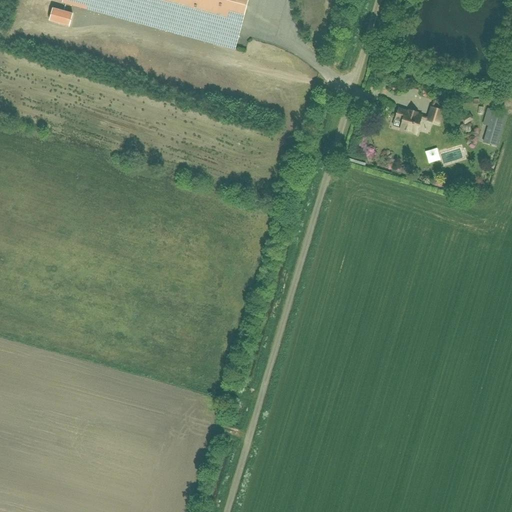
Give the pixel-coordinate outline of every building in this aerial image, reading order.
[(247,0),(62,0),(62,5),(233,52),(247,0)] [(71,15),(51,9),(47,23),(67,28),(71,15)] [(398,108),(392,125),(417,133),(423,117),(398,108)] [(426,123),(439,126),(442,112),(430,109),(426,123)] [(481,144),(495,148),(505,114),(491,110),(481,144)] [(440,155),(443,165),(462,160),(459,150),(440,155)]
